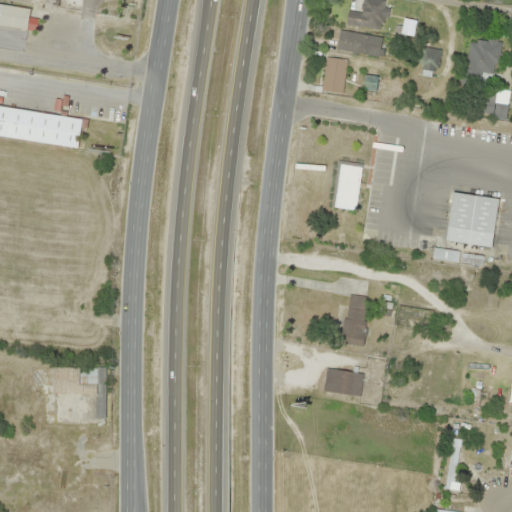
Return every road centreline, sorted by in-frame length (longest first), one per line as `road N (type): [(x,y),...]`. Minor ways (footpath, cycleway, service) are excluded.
road 1 (secondary): [(259,511),(270,179),(298,0)]
road 2 (secondary): [(168,0),(140,177),(131,511)]
road 3 (motorway): [(213,0),(174,331),(174,511)]
road 4 (motorway): [(219,511),(225,235),(254,0)]
